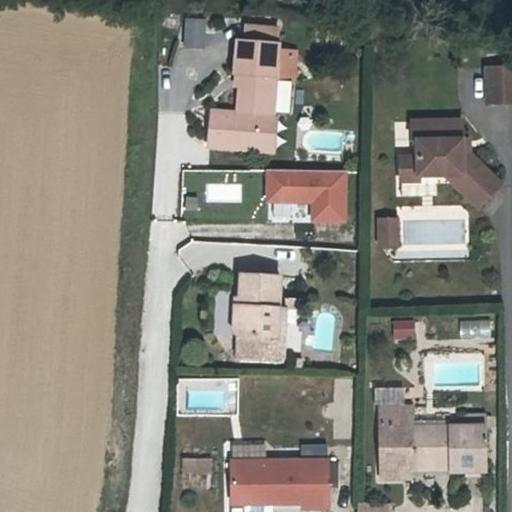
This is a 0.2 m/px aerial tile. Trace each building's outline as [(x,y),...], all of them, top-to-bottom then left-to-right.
[(181,46),(203,47),(204,16),(181,15),(181,46)] [(244,24),(243,39),(278,41),(279,27),(244,24)] [(234,71),(240,72),(237,110),(261,112),(272,113),(278,41),(243,39),(236,38),(234,71)] [(511,103),(511,68),(485,68),(484,103),(511,103)] [(237,110),(210,108),(207,143),(258,147),(261,112),(237,110)] [(272,113),(261,112),(258,147),(273,148),(276,113),(272,113)] [(459,145),(460,132),(459,117),(410,117),(411,138),(418,139),(417,151),(399,151),(400,173),(419,174),(419,168),(436,169),(446,167),(475,202),(500,179),(475,150),(467,157),(467,158),(459,145)] [(470,132),(460,132),(459,145),(467,158),(467,157),(475,150),(471,146),(470,132)] [(437,191),(436,169),(419,168),(419,174),(400,173),(400,191),(437,191)] [(346,173),(266,172),(265,202),(312,202),(312,224),(345,225),(346,173)] [(399,247),(398,219),(379,220),(380,247),(399,247)] [(276,276),(238,277),(238,308),(233,308),(234,334),(240,338),(240,358),(285,357),(284,336),(277,336),(277,309),(276,276)] [(214,333),(228,333),(227,298),(213,298),(214,333)] [(411,334),(410,318),(391,320),(392,336),(411,334)] [(381,430),(412,429),(411,409),(380,410),(381,430)] [(483,473),(483,471),(481,416),(457,417),(457,428),(412,429),(381,430),(382,467),(413,467),(413,469),(450,468),(450,473),(483,473)] [(231,503),(270,502),(300,501),(300,506),(327,506),(326,457),(229,460),(231,503)] [(354,511),(389,511),(389,501),(354,501),(354,511)] [(270,511),(270,502),(231,503),(230,511),(270,511)]
